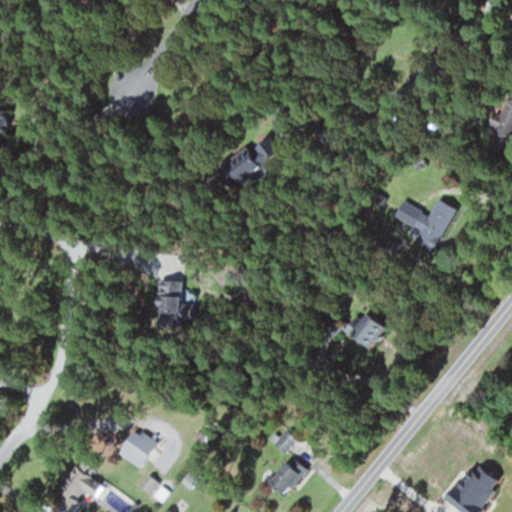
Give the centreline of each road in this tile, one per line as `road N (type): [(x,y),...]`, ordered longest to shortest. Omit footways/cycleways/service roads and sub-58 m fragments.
road 1 (residential): [(343,511),(511,304)]
road 2 (residential): [(196,0),(130,101)]
